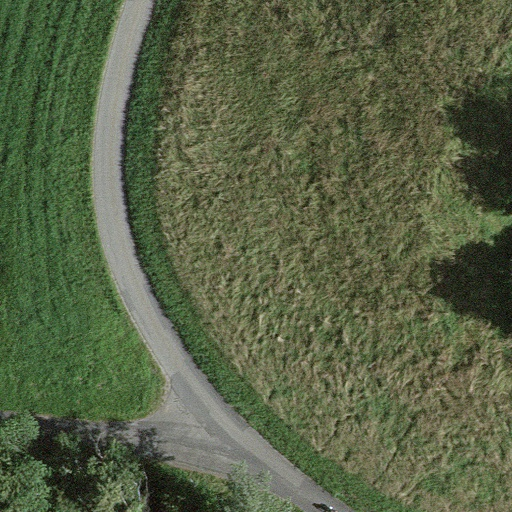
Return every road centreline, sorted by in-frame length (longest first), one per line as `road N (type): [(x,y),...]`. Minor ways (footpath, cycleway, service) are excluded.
road 1 (unclassified): [(308,511),(214,425),(138,314),(118,200),(132,73),(158,0)]
road 2 (track): [(0,427),(160,443),(214,425)]
